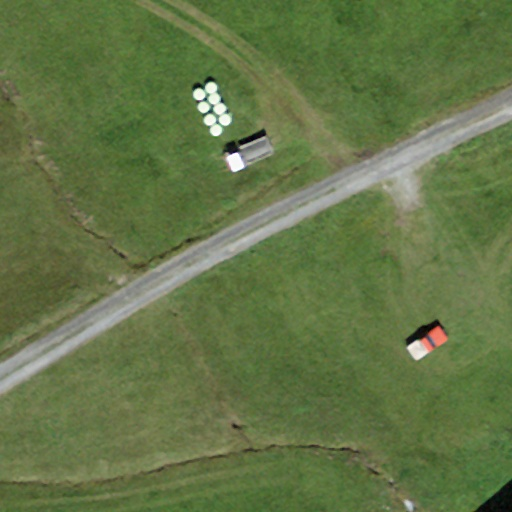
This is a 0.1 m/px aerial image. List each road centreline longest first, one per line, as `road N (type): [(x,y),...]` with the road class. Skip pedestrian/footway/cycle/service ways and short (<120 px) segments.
road 1 (track): [(0,388),(343,185),(511,98)]
road 2 (track): [(394,159),(474,293),(511,320)]
